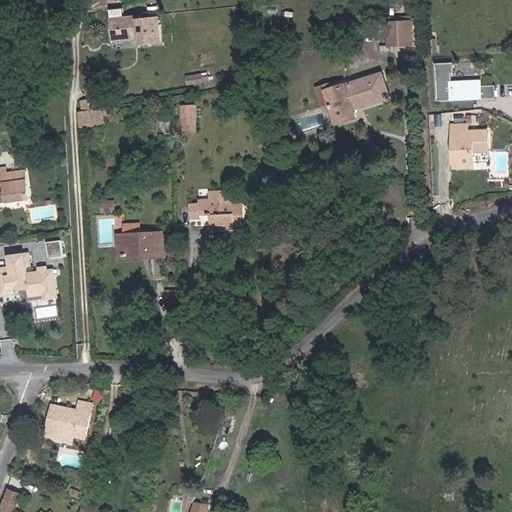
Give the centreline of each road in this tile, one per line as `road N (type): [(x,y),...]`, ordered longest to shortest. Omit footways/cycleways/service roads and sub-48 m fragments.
road 1 (unclassified): [(39,373),(226,379),(299,369),(387,276),(459,229),(511,216)]
road 2 (unknown): [(98,375),(106,327),(94,86)]
